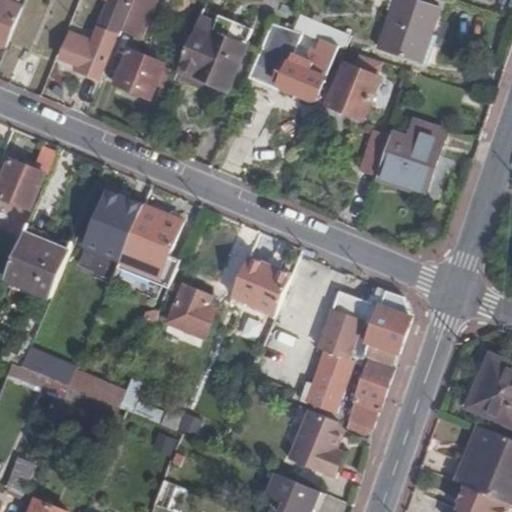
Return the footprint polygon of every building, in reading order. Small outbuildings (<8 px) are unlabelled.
[(113,0),(104,21),(95,41),(74,32),(63,57),(85,66),(83,70),(100,77),(120,28),(130,3),(133,5),(134,0),(113,0)] [(134,0),(133,5),(122,31),(141,39),(156,0),(134,0)] [(442,12),(407,0),(399,0),(383,50),(416,63),(431,24),(437,27),(442,12)] [(0,44),(8,47),(23,12),(0,1),(0,44)] [(196,27),(177,73),(226,93),(251,32),(220,19),(202,12),(198,21),(196,27)] [(351,39),(300,20),(295,33),(302,35),(321,42),(338,49),(346,52),(351,39)] [(317,100),(338,49),(321,42),(309,70),(290,63),(302,35),(295,33),(272,24),(249,79),(278,91),(280,85),(317,100)] [(117,85),(151,99),(158,83),(164,85),(169,74),(163,71),(165,67),(131,52),(117,85)] [(361,57),(357,67),(378,76),(383,64),(361,57)] [(383,78),(378,76),(357,67),(348,64),(330,106),(365,121),(383,78)] [(409,141),(393,135),(392,140),(380,176),(379,178),(426,194),(447,136),(415,124),(409,141)] [(362,170),(380,176),(392,140),(374,134),(362,170)] [(16,160),(0,195),(33,211),(49,176),(16,160)] [(94,228),(132,245),(133,242),(148,206),(111,191),(94,228)] [(188,224),(148,206),(133,242),(173,258),(188,224)] [(15,265),(61,284),(80,238),(34,219),(15,265)] [(236,299),(281,317),(297,277),(252,259),(236,299)] [(377,430),(414,320),(414,319),(410,311),(408,302),(407,299),(380,288),(376,300),(372,298),(370,304),(343,294),(322,351),(328,353),(316,386),(310,383),(303,401),(339,416),(357,365),(364,368),(367,359),(375,361),(353,421),(377,430)] [(226,303),(189,289),(173,324),(210,339),(226,303)] [(250,317),(245,336),(261,339),(265,320),(250,317)] [(511,365),(498,359),(485,393),(478,390),(470,412),(511,428),(511,425),(511,365)] [(44,389),(69,399),(74,387),(26,367),(17,363),(13,372),(46,386),(44,389)] [(80,374),(74,387),(90,394),(124,408),(128,398),(129,394),(80,374)] [(147,385),(135,380),(129,394),(128,398),(140,403),(147,385)] [(346,454),(354,434),(348,432),(343,425),(317,415),(297,465),(346,484),(352,467),(343,464),(346,454)] [(374,439),(377,430),(353,421),(350,429),(374,439)] [(511,439),(483,427),(473,449),(484,453),(469,486),(511,504),(511,439)] [(473,449),(458,482),(469,486),(484,453),(473,449)] [(356,458),(346,454),(343,464),(352,467),(356,458)] [(11,491),(28,497),(41,467),(25,460),(11,491)] [(315,511),(324,492),(281,474),(271,495),(291,503),(286,511),(315,511)] [(183,511),(192,491),(169,481),(159,506),(176,511),(183,511)] [(509,511),(511,505),(511,504),(469,486),(461,503),(465,505),(461,511),(459,511),(458,511),(457,511),(509,511)] [(60,511),(39,503),(35,511),(60,511)]
